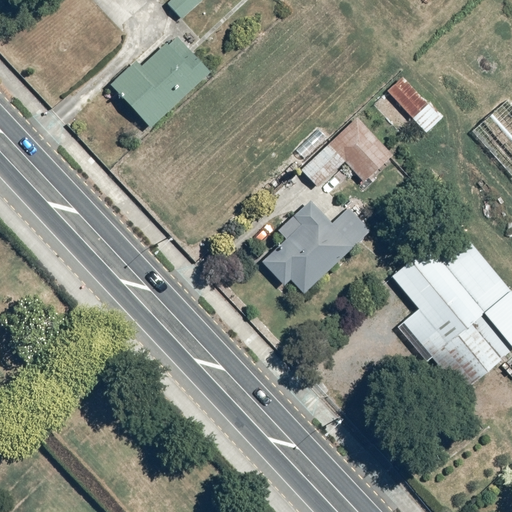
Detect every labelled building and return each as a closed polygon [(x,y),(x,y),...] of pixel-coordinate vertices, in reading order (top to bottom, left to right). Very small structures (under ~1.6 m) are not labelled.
[(183,21),(205,0),(172,0),(168,4),(183,21)] [(139,60),(113,84),(153,131),(216,73),(181,37),(146,66),(139,60)] [(442,117),(402,75),(386,91),(426,132),(442,117)] [(511,105),(505,97),(470,129),(511,175),(511,105)] [(302,169),(321,187),(348,160),(368,181),(398,153),(362,115),(302,169)] [(295,278),(310,290),(374,229),(353,206),(337,221),(316,200),(281,227),(290,237),(265,260),(289,283),(295,278)] [(419,310),(399,327),(456,400),(511,357),(511,285),(459,230),(393,276),(419,310)]
